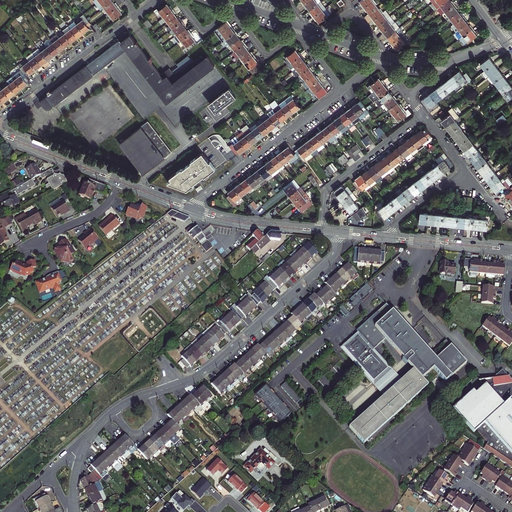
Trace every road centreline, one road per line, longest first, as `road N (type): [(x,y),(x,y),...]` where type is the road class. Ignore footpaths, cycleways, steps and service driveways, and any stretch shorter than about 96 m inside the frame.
road 1 (residential): [(83,447),(122,404),(205,370),(332,257),(338,232)]
road 2 (residential): [(0,120),(156,0)]
road 3 (residential): [(192,210),(342,89)]
road 4 (residential): [(320,230),(326,188),(422,114)]
road 5 (tertiary): [(192,210),(320,230)]
road 6 (tertiary): [(0,134),(118,181)]
road 7 (residential): [(118,181),(95,213),(19,248)]
road 8 (tertiary): [(389,237),(511,249)]
